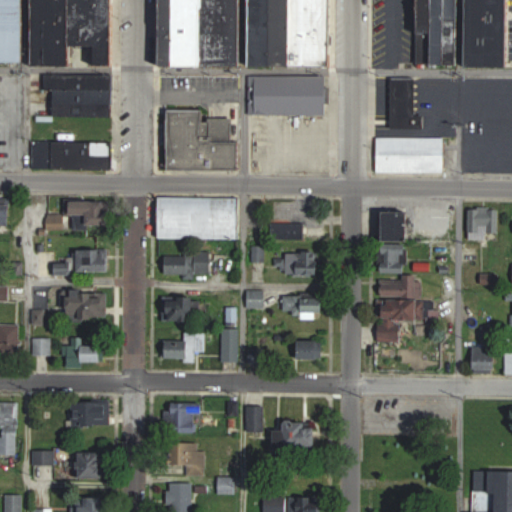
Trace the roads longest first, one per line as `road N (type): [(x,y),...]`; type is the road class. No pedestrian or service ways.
road 1 (residential): [(133,511),(136,0)]
road 2 (residential): [(350,511),(350,0)]
road 3 (residential): [(351,383),(0,386)]
road 4 (residential): [(349,185),(0,181)]
road 5 (residential): [(511,189),(349,185)]
road 6 (residential): [(511,385),(351,383)]
